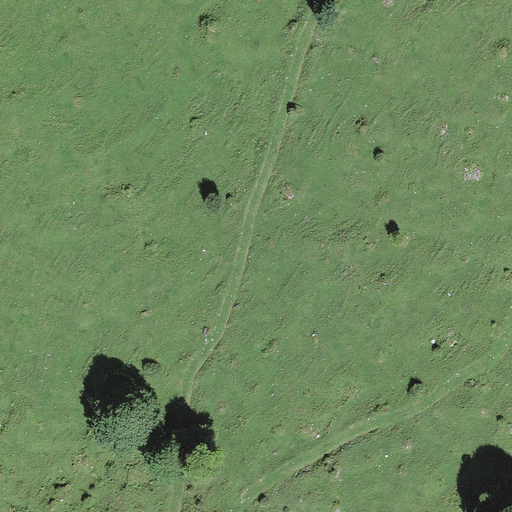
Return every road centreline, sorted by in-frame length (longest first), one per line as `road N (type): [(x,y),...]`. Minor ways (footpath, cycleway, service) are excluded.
road 1 (track): [(311,0),(254,99),(161,487),(169,511)]
road 2 (track): [(227,511),(265,462),(474,371),(511,300)]
